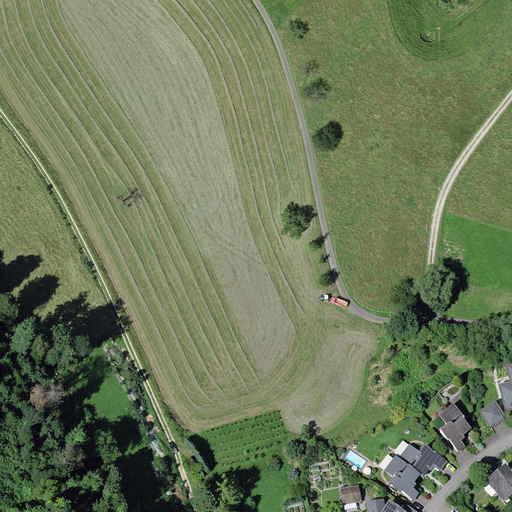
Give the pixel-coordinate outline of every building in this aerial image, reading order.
[(511,384),(500,387),(507,413),(511,412),(511,367),(508,368),(511,384)] [(506,421),(496,405),(481,414),(491,430),(506,421)] [(449,427),(443,432),(460,454),(467,448),(463,442),(466,440),(463,436),(472,429),(454,407),(441,417),(449,427)] [(388,483),(415,502),(421,494),(415,490),(433,466),(441,472),(448,463),(428,448),(422,455),(410,447),(401,460),(396,456),(386,470),(393,475),(388,483)] [(511,473),(507,468),(489,483),(506,504),(511,499),(511,473)] [(360,486),(341,490),(343,505),(362,502),(360,486)] [(405,511),(391,503),(386,500),(368,505),(369,511),(405,511)]
